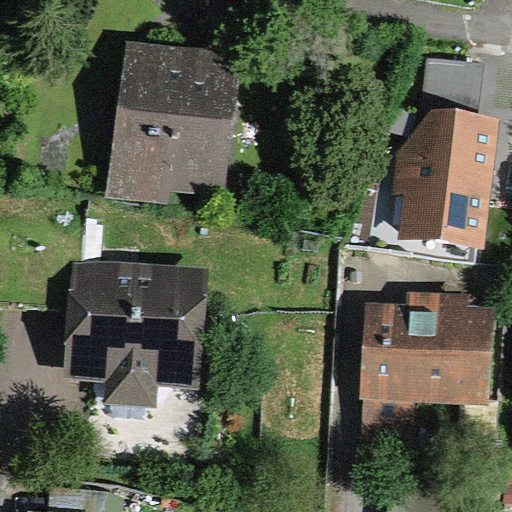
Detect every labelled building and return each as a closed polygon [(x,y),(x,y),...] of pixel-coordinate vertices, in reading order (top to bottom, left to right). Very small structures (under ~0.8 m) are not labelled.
[(219,210),(235,54),(123,42),(107,198),(219,210)] [(404,198),(399,239),(488,249),(503,115),(476,112),(481,67),(427,61),(420,124),(397,159),(392,196),(404,198)] [(0,201),(0,305),(62,312),(73,210),(0,201)] [(198,387),(207,272),(74,262),(66,376),(109,379),(108,402),(157,406),(158,384),(198,387)] [(400,403),(490,409),(496,311),(468,309),(469,296),(412,293),(411,310),(368,307),(362,400),(367,401),(363,456),(397,458),(400,403)] [(452,511),(453,489),(391,486),(389,511),(452,511)]
